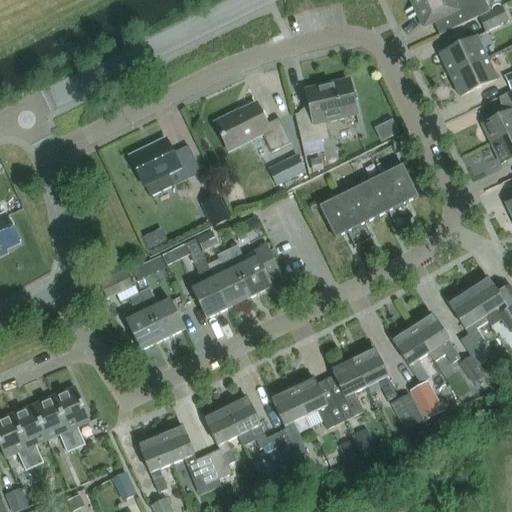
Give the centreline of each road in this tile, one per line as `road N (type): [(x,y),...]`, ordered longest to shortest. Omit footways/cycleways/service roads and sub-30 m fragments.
road 1 (residential): [(89,345),(125,400),(437,247),(449,234),(454,200),(383,57),(368,41),(348,36),(233,64),(49,154)]
road 2 (unclassified): [(25,110),(253,0)]
road 3 (residential): [(49,154),(75,251),(56,289)]
